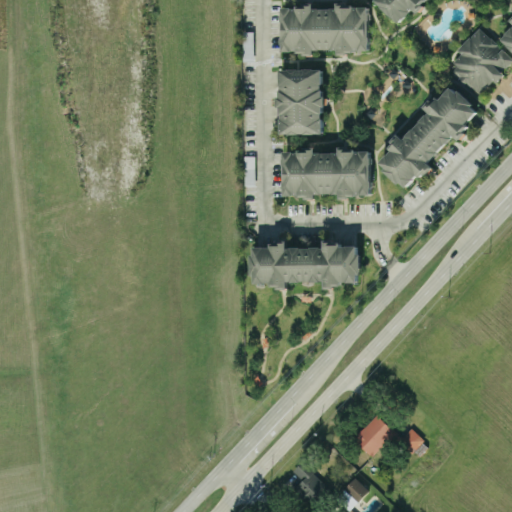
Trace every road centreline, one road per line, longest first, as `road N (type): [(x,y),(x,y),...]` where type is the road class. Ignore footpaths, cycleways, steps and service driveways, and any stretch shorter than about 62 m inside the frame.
road 1 (tertiary): [(243,484),(481,231)]
road 2 (tertiary): [(511,159),(291,393)]
